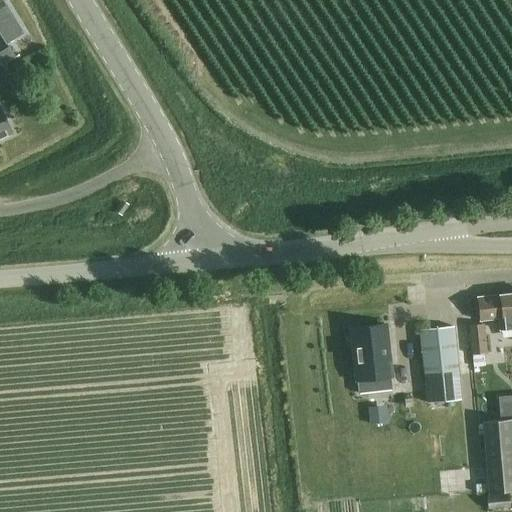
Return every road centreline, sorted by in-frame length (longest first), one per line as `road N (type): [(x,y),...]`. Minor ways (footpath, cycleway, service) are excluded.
road 1 (tertiary): [(203,258),(180,167),(81,0)]
road 2 (tertiary): [(432,232),(203,258)]
road 3 (unclassified): [(0,277),(203,258)]
